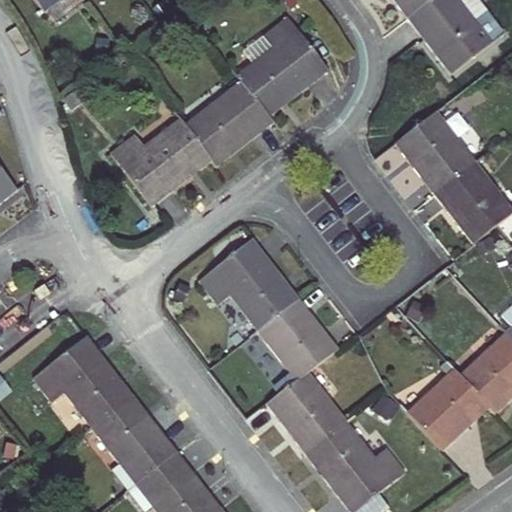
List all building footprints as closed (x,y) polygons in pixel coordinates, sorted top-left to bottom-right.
[(32,0),(58,34),(91,9),(83,0),(32,0)] [(83,0),(91,9),(102,0),(83,0)] [(390,0),(409,24),(440,0),(390,0)] [(440,0),(409,24),(450,74),(502,35),(474,0),(440,0)] [(273,49),(235,80),(239,86),(267,122),(331,72),(290,19),(265,38),(273,49)] [(211,166),(216,172),(271,127),(267,122),(239,86),(183,129),(211,166)] [(433,116),(389,148),(431,203),(474,170),(433,116)] [(183,129),(179,124),(148,148),(138,138),(111,159),(152,213),(211,166),(183,129)] [(0,207),(18,193),(0,169),(0,207)] [(511,221),(511,218),(474,170),(431,203),(470,253),(511,221)] [(256,339),(299,305),(251,243),(198,284),(215,307),(226,300),(256,339)] [(299,305),(256,339),(295,388),(308,378),(338,355),(299,305)] [(511,308),(493,327),(501,336),(511,347),(511,308)] [(511,347),(501,336),(455,379),(485,411),(490,418),(511,398),(511,347)] [(65,405),(89,436),(129,404),(86,350),(35,391),(52,415),(65,405)] [(449,372),(403,417),(438,455),(485,411),(455,379),(449,372)] [(303,462),(347,428),(308,378),(295,388),(264,412),(303,462)] [(133,491),(173,460),(129,404),(89,436),(118,472),(133,491)] [(347,428),(303,462),(342,511),(367,511),(405,483),(386,458),(375,464),(347,428)] [(214,511),(173,460),(133,491),(124,498),(134,511),(214,511)] [(133,491),(118,472),(109,479),(124,498),(133,491)]
